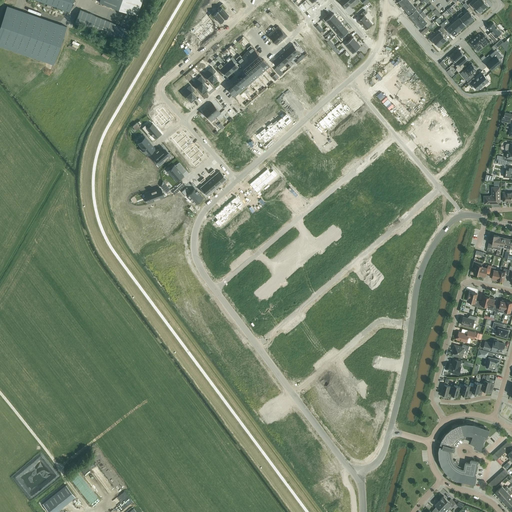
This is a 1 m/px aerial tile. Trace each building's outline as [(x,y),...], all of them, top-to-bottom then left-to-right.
[(36,0),(69,11),(73,0),(36,0)] [(142,0),(99,0),(99,2),(137,15),(142,0)] [(223,0),(229,6),(232,4),(236,8),(242,3),(239,0),(223,0)] [(406,10),(413,4),(415,2),(413,0),(408,0),(402,5),(406,10)] [(475,7),(479,12),(483,8),(476,0),(472,0),(468,4),(472,9),(475,7)] [(476,0),(483,8),(488,5),(483,0),(476,0)] [(215,9),(217,10),(224,19),(228,15),(224,10),(226,8),(222,3),(215,9)] [(410,14),(418,7),(419,7),(417,5),(415,7),(413,4),(406,10),(410,14)] [(0,24),(0,45),(53,64),(66,26),(7,5),(0,24)] [(470,21),(475,18),(471,13),(473,11),(470,7),(469,6),(466,9),(468,10),(464,14),(470,21)] [(410,14),(409,14),(413,19),(420,13),(418,11),(420,9),(418,7),(410,14)] [(125,44),(131,30),(80,9),(74,23),(125,44)] [(213,11),(208,14),(213,19),(215,17),(219,22),(224,19),(217,10),(214,13),(213,11)] [(361,17),(358,20),(366,29),(372,24),(364,15),(367,12),(365,10),(359,14),(361,17)] [(417,23),(426,16),(425,14),(423,11),(420,13),(413,19),(417,23)] [(326,15),(322,19),(327,26),(328,26),(338,17),(334,13),(328,18),(326,15)] [(462,16),(460,17),(460,18),(466,25),(470,21),(464,14),(462,16)] [(206,24),(195,34),(198,38),(199,38),(201,41),(207,36),(207,37),(213,32),(212,31),(210,27),(214,23),(207,15),(202,20),(206,24)] [(431,24),(432,23),(426,16),(417,23),(421,28),(425,24),(427,27),(428,26),(431,24)] [(338,17),(328,26),(332,30),(341,22),(338,17)] [(466,25),(460,18),(460,17),(459,17),(455,21),(462,28),(466,25)] [(462,28),(455,21),(451,24),(457,32),(462,28)] [(341,22),(332,30),(335,34),(336,34),(345,26),(341,22)] [(502,32),(493,23),(487,28),(490,31),(488,34),(494,42),(498,39),(496,37),(502,32)] [(457,32),(451,24),(447,28),(445,26),(443,28),(444,30),(447,33),(449,31),(453,35),(457,32)] [(272,28),(273,30),(282,40),(287,36),(278,26),(275,28),(274,26),(272,28)] [(335,34),(335,35),(341,42),(345,38),(343,35),(349,31),(345,26),(336,34),(335,34)] [(447,39),(443,34),(445,32),(441,27),(434,33),(443,43),(447,39)] [(273,30),(268,34),(277,44),(282,40),(273,30)] [(443,43),(434,33),(428,39),(432,43),(434,42),(439,47),(443,43)] [(490,41),(484,34),(481,36),(479,34),(469,42),(475,49),(481,43),(483,47),(490,41)] [(345,39),(341,43),(346,50),(357,41),(353,36),(347,42),(345,39)] [(329,39),(327,42),(332,49),(335,46),(329,39)] [(357,41),(346,50),(352,57),(357,53),(355,51),(361,45),(357,41)] [(293,43),(288,48),(295,56),(297,54),(298,56),(301,53),(293,43)] [(249,50),(249,49),(255,57),(259,53),(251,44),(247,48),(249,50)] [(288,48),(283,52),(290,60),(295,56),(288,48)] [(249,49),(245,53),(251,60),(255,57),(249,49)] [(493,58),(487,63),(493,70),(502,62),(499,58),(502,56),(496,49),(490,55),(493,58)] [(452,53),(448,57),(453,63),(455,62),(464,55),(460,50),(454,55),(452,53)] [(283,52),(278,56),(285,64),(290,60),(283,52)] [(241,56),(247,64),(251,60),(245,53),(241,56)] [(240,54),(235,58),(243,67),(247,64),(241,56),(240,54)] [(457,68),(455,69),(458,72),(465,67),(462,64),(467,59),(464,55),(455,62),(457,64),(455,66),(457,68)] [(227,61),(225,63),(232,71),(238,67),(234,62),(236,61),(232,56),(230,57),(229,56),(225,59),(227,61)] [(278,56),(273,60),(277,66),(274,68),(277,71),(285,64),(278,56)] [(336,62),(333,64),(340,72),(345,68),(340,63),(342,61),(338,56),(334,60),(336,62)] [(263,58),(259,62),(266,69),(270,66),(263,58)] [(259,62),(256,65),(262,73),(266,69),(259,62)] [(220,63),(217,65),(227,76),(232,71),(225,63),(223,65),(220,63)] [(465,78),(467,81),(474,76),(472,73),(477,69),(472,63),(462,71),(467,77),(465,78)] [(329,64),(325,68),(329,73),(331,71),(336,76),(340,72),(333,64),(331,66),(329,64)] [(256,65),(252,69),(258,76),(262,73),(256,65)] [(211,66),(203,73),(211,82),(217,77),(213,73),(215,70),(211,66)] [(252,69),(248,72),(254,79),(258,76),(252,69)] [(248,72),(244,75),(250,83),(254,79),(248,72)] [(326,77),(322,81),(327,88),(332,84),(328,80),(331,77),(327,73),(324,75),(326,77)] [(474,77),(467,83),(471,87),(474,85),(478,89),(489,80),(483,74),(475,80),(474,77)] [(201,75),(193,82),(201,91),(206,86),(202,82),(205,79),(201,75)] [(244,75),(240,78),(246,86),(250,83),(244,75)] [(240,78),(236,82),(244,91),(248,88),(246,86),(240,78)] [(322,81),(317,85),(323,91),(327,88),(322,81)] [(236,82),(232,85),(239,93),(240,94),(244,91),(236,82)] [(190,84),(182,91),(190,100),(195,96),(191,91),(194,89),(190,84)] [(232,85),(228,89),(235,96),(239,93),(232,85)] [(317,85),(313,88),(318,95),(319,95),(323,91),(317,85)] [(313,88),(308,92),(314,98),(318,95),(313,88)] [(346,102),(350,106),(354,111),(359,107),(357,104),(361,101),(361,100),(353,92),(353,91),(348,96),(350,99),(347,102),(346,102)] [(308,92),(304,95),(310,102),(314,98),(308,92)] [(304,95),(300,99),(305,106),(310,102),(304,95)] [(212,102),(207,106),(216,116),(221,112),(212,102)] [(340,102),(336,106),(341,113),(345,109),(347,112),(350,109),(346,104),(344,106),(340,102)] [(207,106),(202,110),(211,120),(216,116),(207,106)] [(336,106),(331,110),(337,117),(341,113),(336,106)] [(158,108),(156,110),(159,113),(166,122),(171,117),(164,109),(161,111),(158,108)] [(331,110),(327,114),(333,120),(337,117),(331,110)] [(286,112),(282,116),(288,123),(292,119),(286,112)] [(155,119),(154,121),(157,125),(158,123),(161,126),(166,122),(159,113),(154,117),(155,119)] [(327,114),(323,118),(329,124),(333,121),(333,120),(327,114)] [(282,116),(278,120),(283,127),(288,123),(282,116)] [(323,118),(319,122),(324,128),(329,124),(323,118)] [(379,119),(376,121),(382,127),(385,125),(379,119)] [(278,120),(273,124),(279,130),(283,127),(278,120)] [(145,124),(142,127),(149,135),(150,134),(154,137),(160,132),(152,123),(147,127),(145,124)] [(273,123),(269,127),(274,134),(279,130),(273,124),(273,123)] [(377,124),(371,129),(379,139),(385,134),(377,124)] [(269,127),(264,131),(270,137),(274,134),(269,127)] [(258,132),(255,135),(259,139),(262,137),(265,141),(270,137),(264,131),(260,134),(258,132)] [(174,134),(169,138),(173,142),(175,141),(177,143),(185,136),(181,132),(176,136),(174,134)] [(250,139),(247,141),(254,149),(259,145),(254,140),(257,138),(252,133),(248,137),(250,139)] [(141,134),(135,140),(147,154),(154,147),(144,136),(143,136),(141,134)] [(306,135),(301,139),(307,145),(311,142),(306,135)] [(363,140),(360,142),(367,151),(372,147),(367,142),(370,140),(366,135),(361,139),(363,140)] [(185,136),(177,143),(179,146),(177,147),(181,152),(186,147),(184,145),(189,141),(185,136)] [(301,139),(297,142),(303,149),(307,145),(301,139)] [(243,141),(239,145),(243,150),(245,148),(250,153),(254,149),(247,141),(245,143),(243,141)] [(297,142),(293,146),(298,153),(303,149),(297,142)] [(356,143),(352,147),(356,151),(358,149),(363,154),(367,151),(360,142),(358,145),(356,143)] [(293,146),(288,150),(291,154),(289,156),(293,161),(296,159),(294,156),(298,153),(293,146)] [(345,146),(340,150),(347,159),(352,154),(345,146)] [(187,149),(182,153),(186,157),(188,156),(190,158),(198,151),(194,147),(189,151),(187,149)] [(387,149),(382,154),(386,158),(388,156),(390,159),(398,152),(394,147),(389,152),(387,149)] [(157,150),(150,156),(156,163),(158,161),(159,163),(161,161),(162,162),(170,155),(164,148),(161,151),(159,148),(157,150)] [(236,155),(234,157),(241,165),(245,161),(241,156),(243,154),(239,149),(234,153),(236,155)] [(340,150),(334,155),(341,163),(347,159),(340,150)] [(198,151),(190,158),(192,161),(190,162),(194,167),(199,163),(197,160),(202,156),(198,151)] [(398,152),(390,159),(392,161),(390,163),(394,167),(399,163),(397,161),(402,156),(398,152)] [(283,156),(278,160),(285,168),(288,166),(289,167),(294,164),(290,159),(287,161),(283,156)] [(230,157),(228,159),(236,169),(241,165),(234,157),(231,159),(230,157)] [(278,160),(274,164),(278,169),(276,171),(280,175),(285,172),(283,170),(285,168),(278,160)] [(170,168),(168,170),(176,180),(182,174),(182,173),(178,169),(181,166),(178,163),(175,165),(174,165),(171,168),(171,167),(170,168)] [(334,167),(329,171),(335,178),(340,174),(336,170),(339,167),(335,163),(332,165),(334,167)] [(400,165),(395,170),(399,174),(400,172),(403,175),(411,168),(407,163),(402,168),(400,165)] [(504,172),(503,177),(511,177),(511,164),(507,164),(507,169),(506,169),(506,172),(504,172)] [(372,166),(367,170),(373,177),(377,173),(379,175),(382,173),(378,168),(375,170),(372,166)] [(267,168),(263,172),(268,178),(273,175),(275,177),(278,174),(273,170),(271,172),(267,168)] [(411,168),(403,175),(405,177),(403,179),(407,183),(411,179),(409,177),(415,172),(411,168)] [(219,170),(214,174),(221,182),(226,178),(219,170)] [(367,170),(363,174),(369,181),(369,180),(373,177),(367,170)] [(329,171),(325,175),(331,181),(335,178),(329,171)] [(263,172),(258,175),(264,182),(268,178),(263,172)] [(214,174),(209,179),(216,187),(221,182),(214,174)] [(363,174),(359,178),(365,185),(369,181),(363,174)] [(258,175),(254,179),(260,186),(264,182),(258,175)] [(325,175),(321,178),(321,179),(326,185),(331,181),(325,175)] [(359,178),(355,182),(360,188),(365,185),(359,178)] [(414,180),(409,184),(413,189),(414,187),(416,190),(425,183),(421,178),(416,182),(414,180)] [(209,179),(205,183),(212,191),(216,187),(209,179)] [(254,179),(250,183),(255,189),(260,186),(254,179)] [(321,179),(317,183),(322,189),(327,185),(326,185),(321,179)] [(163,181),(161,186),(164,189),(165,189),(167,191),(169,188),(163,181)] [(355,182),(350,185),(353,189),(351,191),(355,196),(358,194),(356,192),(360,188),(355,182)] [(205,183),(200,187),(207,195),(212,191),(205,183)] [(317,183),(312,186),(318,193),(322,189),(317,183)] [(425,183),(416,190),(418,192),(417,193),(420,198),(425,194),(423,191),(428,187),(425,183)] [(186,186),(181,191),(186,196),(187,195),(195,204),(202,197),(194,188),(191,191),(186,186)] [(312,186),(308,190),(314,197),(318,193),(312,186)] [(160,187),(147,192),(150,201),(163,196),(160,187)] [(490,196),(484,196),(484,203),(500,203),(499,187),(492,187),(492,194),(490,196)] [(302,191),(299,194),(303,199),(306,196),(309,200),(314,197),(308,190),(304,194),(302,191)] [(506,192),(503,192),(503,200),(506,200),(506,201),(511,201),(511,202),(511,201),(511,192),(506,193),(506,192)] [(236,196),(232,199),(238,206),(242,202),(236,196)] [(400,200),(396,204),(402,211),(406,207),(403,203),(406,201),(402,196),(399,199),(400,200)] [(232,199),(228,203),(233,210),(238,206),(232,199)] [(228,203),(223,207),(224,207),(229,213),(233,210),(228,203)] [(286,209),(282,213),(287,219),(292,216),(288,211),(291,209),(287,204),(284,207),(286,209)] [(392,207),(397,214),(402,211),(396,204),(392,208),(392,207)] [(224,207),(219,211),(225,218),(229,214),(229,213),(224,207)] [(392,207),(387,211),(393,218),(397,214),(392,207)] [(219,211),(215,215),(218,219),(216,221),(220,226),(223,223),(221,221),(225,218),(219,211)] [(387,211),(383,215),(388,221),(393,218),(387,211)] [(282,213),(277,216),(283,223),(287,219),(282,213)] [(377,217),(374,219),(378,224),(381,222),(384,225),(388,221),(383,215),(379,218),(377,217)] [(277,216),(273,220),(278,226),(283,223),(277,216)] [(273,220),(268,223),(274,230),(278,226),(273,220)] [(262,225),(259,227),(263,232),(266,230),(269,234),(274,230),(268,223),(264,227),(262,225)] [(212,226),(205,233),(207,235),(206,236),(208,238),(209,237),(209,238),(208,238),(210,240),(211,239),(211,240),(213,238),(215,240),(220,236),(224,240),(228,236),(225,233),(224,235),(217,227),(214,229),(212,226)] [(255,233),(252,235),(259,243),(264,239),(259,234),(262,232),(258,228),(253,231),(255,233)] [(248,236),(244,239),(248,244),(250,242),(255,247),(259,243),(252,235),(250,237),(248,236)] [(497,249),(498,246),(500,236),(494,235),(492,241),(489,240),(487,247),(497,249)] [(504,246),(506,237),(502,236),(500,236),(498,246),(497,249),(500,250),(501,246),(504,246)] [(176,237),(165,247),(171,254),(182,244),(176,237)] [(240,237),(235,241),(242,249),(247,245),(240,237)] [(235,241),(230,246),(237,254),(242,249),(235,241)] [(230,246),(226,250),(233,258),(237,254),(230,246)] [(226,250),(221,254),(228,262),(233,258),(226,250)] [(481,266),(482,266),(482,262),(473,260),(472,266),(475,267),(473,273),(479,275),(481,266)] [(485,267),(482,266),(481,266),(479,275),(479,276),(484,277),(484,276),(485,276),(487,270),(490,271),(491,266),(486,264),(485,267)] [(499,271),(496,270),(497,267),(491,266),(490,271),(493,272),(492,278),(493,278),(492,279),(497,280),(498,279),(497,279),(499,271)] [(508,275),(509,270),(504,268),(503,271),(499,270),(499,271),(497,279),(498,279),(503,281),(505,274),(508,275)] [(477,307),(478,301),(475,300),(477,294),(471,292),(471,293),(470,292),(468,297),(470,298),(469,301),(472,302),(471,305),(477,307)] [(487,306),(489,296),(489,297),(483,295),(482,302),(478,301),(477,307),(482,308),(483,305),(487,306)] [(489,296),(487,306),(487,305),(490,306),(489,309),(495,311),(496,305),(493,304),(495,299),(494,299),(494,297),(489,296)] [(496,305),(495,311),(504,313),(504,310),(507,300),(502,299),(502,300),(501,300),(499,306),(496,305)] [(470,318),(463,317),(462,318),(462,320),(461,324),(472,327),(474,320),(476,320),(477,317),(471,315),(470,318)] [(508,330),(509,330),(502,328),(502,327),(501,327),(502,324),(494,321),(492,328),(497,329),(496,334),(507,337),(508,333),(509,331),(508,330)] [(459,332),(457,339),(467,342),(468,338),(469,337),(474,339),(476,332),(468,330),(467,334),(459,332)] [(498,341),(494,339),(493,343),(485,341),(483,348),(493,351),(494,348),(502,350),(503,348),(505,344),(498,342),(498,341)] [(462,347),(455,345),(453,354),(461,356),(463,352),(467,353),(469,346),(463,344),(462,347)] [(497,370),(499,359),(492,357),(493,352),(479,348),(477,355),(486,358),(486,360),(488,360),(486,367),(497,370)] [(450,363),(448,371),(455,372),(454,373),(458,374),(459,372),(460,372),(461,372),(462,369),(461,368),(460,368),(461,366),(460,366),(461,361),(455,359),(454,364),(452,364),(450,363)] [(481,393),(485,380),(484,384),(475,382),(471,395),(472,391),(477,393),(477,394),(476,394),(481,393)] [(485,380),(481,393),(482,393),(483,390),(487,391),(487,392),(486,392),(486,393),(492,392),(494,383),(485,380)] [(471,395),(475,382),(475,381),(473,386),(464,384),(461,397),(462,393),(467,395),(466,396),(465,396),(471,395)] [(451,397),(454,384),(453,387),(444,384),(441,396),(442,394),(447,395),(446,396),(445,396),(445,397),(451,397)] [(454,384),(451,397),(452,394),(456,396),(456,397),(455,397),(461,397),(464,384),(463,387),(454,384)] [(475,444),(474,447),(481,449),(485,437),(484,437),(485,435),(487,436),(489,430),(473,424),(466,424),(459,425),(452,428),(446,433),(442,439),(441,443),(440,442),(438,446),(440,447),(439,450),(440,458),(442,465),(446,471),(452,476),(458,479),(475,482),(476,476),(474,475),(474,474),(475,474),(477,461),(471,460),(470,463),(465,462),(464,468),(462,468),(458,466),(457,465),(459,462),(456,460),(454,461),(453,459),(452,457),(451,455),(451,451),(450,451),(451,449),(454,449),(454,447),(451,446),(452,444),(453,445),(455,441),(458,438),(460,437),(461,440),(465,439),(465,436),(467,435),(471,436),(473,436),(471,442),(475,444)] [(111,494),(90,467),(88,465),(83,469),(106,498),(111,494)] [(496,476),(488,483),(492,488),(500,480),(496,476)] [(495,492),(499,496),(508,488),(507,486),(504,488),(502,486),(503,485),(501,483),(496,487),(498,489),(495,492)] [(66,485),(42,504),(49,511),(56,511),(75,497),(66,485)] [(508,488),(499,496),(503,501),(510,495),(508,492),(510,490),(508,488)] [(123,494),(121,496),(128,506),(130,504),(123,494)] [(444,495),(439,500),(447,507),(450,505),(452,507),(456,503),(451,498),(449,500),(444,495)] [(511,496),(510,495),(503,501),(507,505),(511,500),(511,496)] [(445,510),(447,507),(439,500),(435,504),(441,509),(438,511),(439,511),(446,511),(447,511),(445,510)]
